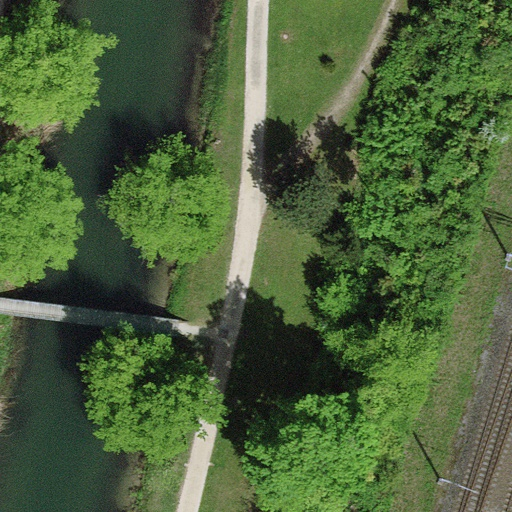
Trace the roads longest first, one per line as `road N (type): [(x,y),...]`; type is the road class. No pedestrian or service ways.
road 1 (track): [(186,511),(252,197),(260,0)]
road 2 (track): [(252,197),(345,101),(398,0)]
